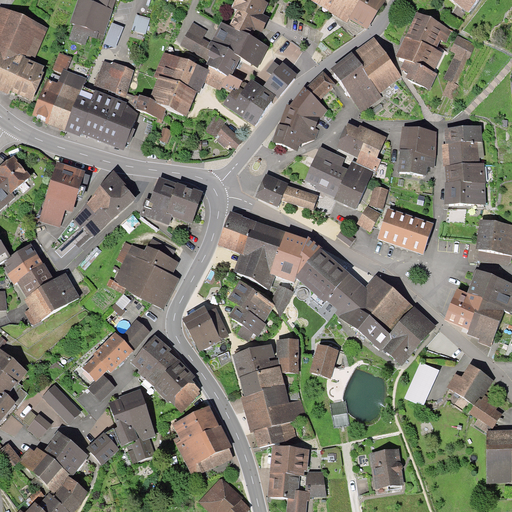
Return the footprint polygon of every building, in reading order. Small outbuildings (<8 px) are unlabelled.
[(97,38),(103,40),(113,9),(115,0),(78,0),(70,22),(74,23),(69,39),(85,45),(88,35),(97,38)] [(268,3),(263,0),(234,0),(231,7),(237,10),(229,26),(252,37),(255,29),(262,33),(270,18),(263,14),(268,3)] [(310,0),(329,11),(336,0),(310,0)] [(336,0),(329,11),(329,12),(346,23),(349,19),(367,30),(386,0),(336,0)] [(453,0),(468,12),(477,0),(453,0)] [(48,27),(0,6),(0,89),(9,94),(10,90),(32,100),(45,72),(42,71),(45,65),(30,59),(32,55),(36,57),(48,27)] [(453,29),(417,12),(406,36),(405,36),(396,56),(405,60),(401,69),(408,72),(406,77),(430,89),(438,74),(434,72),(443,52),(437,49),(441,40),(447,42),(453,29)] [(150,18),(136,14),(132,30),(146,34),(150,18)] [(124,27),(112,22),(104,43),(116,48),(124,27)] [(207,30),(193,22),(180,45),(208,61),(210,57),(208,55),(210,50),(207,48),(210,42),(203,38),(207,30)] [(208,61),(206,64),(209,66),(227,74),(228,75),(229,73),(232,75),(240,57),(258,67),(269,46),(252,37),(229,26),(221,22),(210,42),(207,48),(210,50),(208,55),(210,57),(208,61)] [(476,45),(458,35),(451,50),(456,53),(443,78),(449,81),(442,95),(452,99),(459,86),(456,85),(476,45)] [(382,97),(380,93),(403,76),(373,37),(353,53),(352,52),(330,68),(363,112),(382,97)] [(164,51),(155,74),(197,91),(200,92),(204,83),(210,70),(208,69),(164,51)] [(72,57),(60,52),(53,69),(62,73),(63,69),(67,70),(72,57)] [(104,61),(94,86),(125,97),(135,70),(113,62),(112,64),(104,61)] [(266,70),(272,75),(280,65),(274,61),(266,70)] [(272,75),(263,87),(277,97),(279,97),(298,74),(283,62),(280,65),(272,75)] [(220,91),(222,87),(221,86),(227,74),(209,66),(208,69),(210,70),(204,83),(220,91)] [(45,122),(65,130),(79,94),(80,94),(83,86),(84,86),(87,78),(67,70),(63,69),(62,73),(58,82),(47,78),(32,115),(46,121),(45,122)] [(324,70),(306,87),(319,101),(337,84),(324,70)] [(232,75),(229,73),(228,75),(227,74),(221,86),(222,87),(231,92),(233,89),(235,91),(237,89),(238,89),(243,80),(232,75)] [(197,91),(155,74),(154,77),(158,78),(150,98),(156,101),(155,103),(167,107),(186,116),(197,91)] [(231,92),(223,104),(256,127),(277,97),(263,87),(251,79),(248,83),(243,80),(238,89),(237,89),(235,91),(233,89),(231,92)] [(306,87),(304,85),(290,105),(318,122),(327,110),(319,101),(306,87)] [(79,94),(65,130),(80,136),(81,133),(124,150),(127,141),(133,128),(139,113),(127,103),(127,102),(96,89),(95,91),(84,86),(83,86),(80,94),(79,94)] [(155,103),(156,101),(150,98),(140,94),(134,106),(163,118),(167,107),(155,103)] [(278,123),(272,141),(298,151),(301,143),(316,139),(319,130),(315,128),(318,122),(290,105),(287,104),(279,124),(278,123)] [(225,121),(214,115),(206,131),(214,137),(225,121)] [(358,158),(356,162),(374,170),(376,171),(382,159),(377,157),(387,137),(360,125),(359,127),(348,122),(347,125),(345,125),(338,140),(340,141),(337,148),(358,158)] [(235,150),(244,140),(225,124),(217,133),(220,136),(217,140),(226,148),(229,144),(235,150)] [(442,144),(443,164),(445,164),(480,162),(478,141),(483,141),(481,125),(444,128),(445,143),(442,144)] [(403,126),(397,171),(427,175),(428,166),(434,167),(438,131),(403,126)] [(136,129),(133,128),(127,141),(130,143),(136,129)] [(172,131),(164,128),(159,140),(168,144),(172,131)] [(202,150),(201,141),(194,142),(194,150),(202,150)] [(0,209),(16,196),(12,192),(31,176),(14,155),(0,166),(0,209)] [(57,161),(38,221),(60,227),(66,209),(72,211),(77,196),(82,198),(86,186),(81,185),(85,173),(86,170),(57,161)] [(484,162),(480,162),(445,164),(446,181),(461,180),(461,183),(485,182),(484,162)] [(114,170),(86,203),(95,212),(100,207),(113,219),(136,198),(125,185),(126,184),(114,170)] [(90,175),(85,173),(81,185),(86,186),(87,186),(90,175)] [(266,174),(256,197),(278,207),(281,200),(287,185),(288,183),(266,174)] [(169,225),(172,216),(192,223),(203,191),(177,182),(177,183),(159,176),(151,199),(146,197),(139,214),(169,225)] [(486,207),(485,182),(461,183),(461,180),(446,181),(444,181),(445,206),(486,207)] [(287,185),(281,200),(313,210),(318,195),(287,185)] [(375,186),(369,206),(383,209),(388,190),(375,186)] [(425,196),(419,195),(417,204),(423,206),(425,196)] [(86,203),(73,220),(81,228),(83,227),(92,236),(93,238),(113,219),(100,207),(95,212),(86,203)] [(367,206),(357,223),(370,232),(381,214),(367,206)] [(433,224),(388,208),(377,239),(423,255),(433,224)] [(240,253),(243,254),(255,220),(242,216),(243,215),(230,210),(218,245),(240,253)] [(476,248),(479,249),(511,254),(511,224),(481,219),(476,248)] [(275,276),(270,274),(286,231),(255,220),(243,254),(240,253),(233,273),(271,287),(275,276)] [(79,248),(92,236),(83,227),(81,228),(55,251),(61,257),(76,244),(79,248)] [(355,239),(342,229),(337,237),(350,246),(355,239)] [(308,236),(307,238),(286,231),(270,274),(275,276),(293,282),(296,276),(322,246),(308,236)] [(0,239),(0,262),(3,260),(11,255),(0,239)] [(152,239),(148,246),(172,258),(175,251),(152,239)] [(116,259),(122,263),(132,246),(125,242),(116,259)] [(7,273),(38,254),(31,243),(11,255),(3,260),(6,265),(4,267),(7,273)] [(132,245),(132,246),(122,263),(114,281),(164,308),(180,279),(172,275),(179,262),(172,258),(148,246),(147,245),(144,251),(132,245)] [(323,247),(322,246),(296,276),(315,292),(325,302),(327,300),(338,309),(335,312),(347,322),(372,292),(366,286),(322,249),(323,247)] [(510,265),(511,254),(479,249),(477,260),(510,265)] [(38,254),(7,273),(14,284),(17,282),(16,280),(44,264),(38,254)] [(26,296),(55,280),(45,263),(44,264),(16,280),(17,282),(26,296)] [(511,283),(477,269),(467,293),(482,299),(482,300),(505,309),(505,310),(511,313),(511,309),(511,283)] [(80,297),(66,273),(55,280),(26,296),(24,298),(30,308),(24,312),(32,325),(80,297)] [(413,306),(376,274),(366,286),(372,292),(347,322),(381,351),(382,349),(392,338),(388,335),(413,306)] [(273,303),(240,280),(228,298),(237,304),(264,322),(275,305),(276,304),(273,303)] [(295,292),(279,285),(272,300),(273,303),(276,304),(275,305),(281,317),(295,292)] [(467,293),(457,288),(444,320),(469,329),(467,334),(479,339),(478,342),(490,347),(505,310),(505,309),(482,300),(482,299),(467,293)] [(321,307),(325,302),(315,292),(310,298),(321,307)] [(131,300),(124,294),(116,303),(123,310),(124,309),(131,300)] [(121,316),(126,311),(124,309),(123,310),(116,303),(115,303),(111,307),(121,316)] [(267,324),(264,322),(237,304),(228,316),(243,325),(254,333),(259,336),(267,324)] [(182,318),(185,323),(207,311),(205,306),(182,318)] [(388,335),(392,338),(382,349),(402,366),(437,326),(413,306),(388,335)] [(207,311),(185,323),(199,351),(230,336),(215,307),(207,311)] [(137,319),(122,337),(134,351),(151,332),(137,319)] [(248,341),(254,333),(243,325),(237,334),(248,341)] [(116,332),(93,354),(95,356),(83,367),(96,381),(103,374),(108,369),(111,373),(134,351),(122,337),(116,332)] [(156,335),(131,363),(139,370),(138,372),(146,379),(169,352),(172,349),(156,335)] [(277,339),(277,358),(278,357),(280,365),(282,372),(299,373),(299,339),(277,339)] [(272,344),(232,354),(238,375),(239,375),(280,365),(278,357),(277,358),(275,358),(272,344)] [(319,344),(310,372),(331,378),(340,350),(319,344)] [(18,383),(28,371),(0,349),(0,348),(0,368),(17,382),(18,383)] [(179,360),(169,352),(146,379),(154,387),(179,360)] [(196,376),(179,360),(154,387),(182,413),(200,393),(199,391),(201,389),(195,384),(196,382),(193,380),(196,376)] [(421,361),(404,398),(423,407),(440,370),(421,361)] [(56,362),(46,371),(55,380),(65,371),(56,362)] [(447,387),(474,405),(479,397),(482,399),(486,393),(495,380),(470,364),(461,377),(456,373),(447,387)] [(280,365),(239,375),(244,395),(263,391),(262,388),(284,382),(282,372),(280,365)] [(0,415),(3,418),(14,405),(18,408),(28,394),(21,388),(23,386),(18,383),(17,382),(0,368),(0,415)] [(116,387),(103,374),(96,381),(88,388),(101,402),(116,387)] [(241,396),(245,413),(289,403),(284,382),(262,388),(263,391),(244,395),(241,396)] [(55,385),(42,397),(69,425),(82,412),(55,385)] [(156,436),(141,389),(119,397),(120,398),(109,402),(118,427),(114,429),(120,445),(121,447),(126,445),(133,464),(156,455),(150,439),(156,436)] [(474,405),(469,413),(493,428),(502,413),(497,410),(501,403),(486,393),(482,399),(479,397),(474,405)] [(302,399),(289,403),(245,413),(250,432),(254,431),(295,421),(306,418),(302,399)] [(219,426),(209,405),(172,424),(178,437),(173,439),(193,478),(234,458),(229,448),(232,447),(221,425),(219,426)] [(29,426),(37,416),(31,411),(23,421),(29,426)] [(29,426),(27,429),(38,439),(43,436),(52,424),(39,414),(37,416),(29,426)] [(23,425),(11,415),(0,428),(0,429),(14,437),(23,425)] [(299,438),(295,421),(254,431),(258,448),(299,438)] [(104,432),(87,448),(102,465),(120,449),(117,447),(120,445),(114,429),(113,428),(105,433),(104,432)] [(511,429),(486,430),(487,484),(511,483),(511,482),(511,429)] [(52,441),(43,452),(73,475),(89,455),(58,431),(51,440),(52,441)] [(21,458),(8,443),(0,450),(0,459),(9,470),(18,462),(21,458)] [(310,449),(272,446),(270,473),(268,497),(287,498),(295,499),(295,490),(298,490),(300,475),(304,475),(305,470),(308,471),(310,449)] [(71,477),(73,475),(43,452),(37,447),(34,451),(30,447),(21,458),(18,462),(52,489),(56,491),(69,475),(71,477)] [(399,448),(370,452),(375,489),(404,485),(399,448)] [(324,472),(308,472),(306,476),(306,491),(311,491),(311,497),(326,497),(324,472)] [(46,497),(38,505),(45,511),(74,511),(81,504),(88,492),(71,477),(69,475),(56,491),(52,489),(46,497)] [(222,478),(199,501),(209,511),(247,511),(251,509),(241,499),(243,498),(222,478)] [(38,505),(46,497),(39,489),(30,497),(31,498),(30,499),(34,503),(35,502),(38,505)] [(295,499),(287,498),(286,511),(306,511),(307,501),(311,501),(311,497),(311,491),(306,491),(298,490),(295,490),(295,499)] [(23,511),(21,509),(18,511),(45,511),(38,505),(35,502),(34,503),(25,511),(23,511)]
